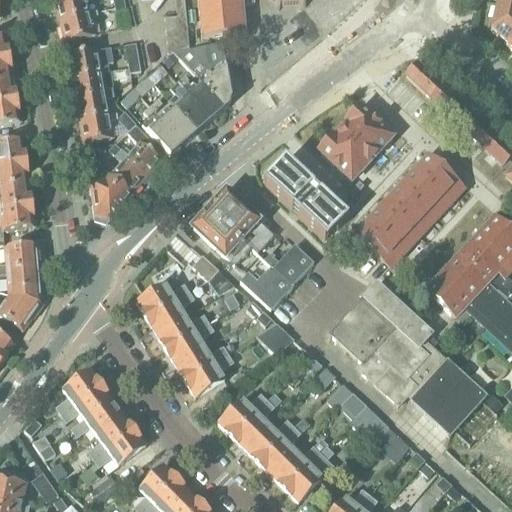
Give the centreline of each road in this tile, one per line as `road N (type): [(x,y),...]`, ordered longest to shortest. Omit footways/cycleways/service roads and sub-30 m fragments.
road 1 (residential): [(504,511),(298,328),(337,283),(220,163)]
road 2 (residential): [(88,298),(65,258),(21,0)]
road 3 (residential): [(253,511),(120,359),(88,298)]
road 4 (tertiary): [(415,10),(220,163)]
road 5 (tertiary): [(220,163),(112,259),(88,298)]
road 6 (tertiary): [(88,298),(0,418)]
road 7 (residential): [(511,99),(415,10)]
